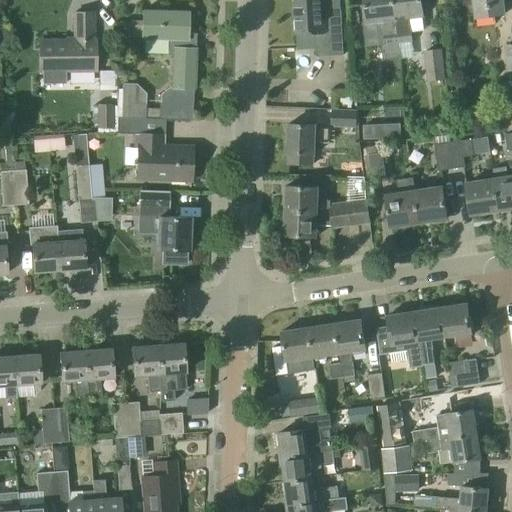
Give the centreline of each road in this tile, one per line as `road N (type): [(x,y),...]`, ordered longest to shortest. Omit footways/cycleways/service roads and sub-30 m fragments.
road 1 (residential): [(237,301),(249,0)]
road 2 (residential): [(237,301),(496,263)]
road 3 (residential): [(0,320),(237,301)]
road 4 (residential): [(231,511),(237,301)]
